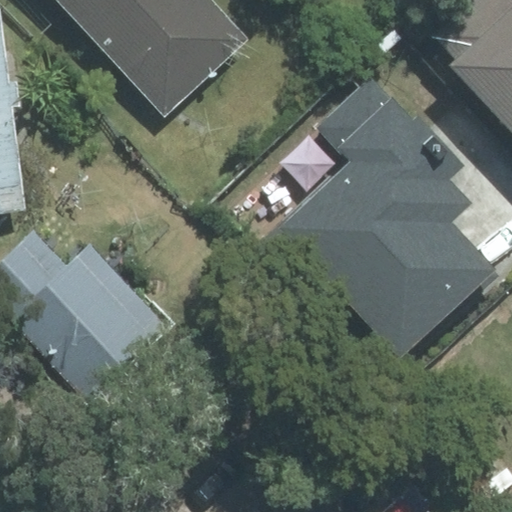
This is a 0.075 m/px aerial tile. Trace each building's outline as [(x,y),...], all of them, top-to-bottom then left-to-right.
[(56,0),(73,17),(91,0),(56,0)] [(211,0),(91,0),(73,17),(166,115),(248,39),(211,0)] [(511,0),(480,0),(436,41),(511,122),(511,0)] [(0,213),(26,210),(0,23),(0,213)] [(412,120),(371,76),(317,126),(350,162),(279,227),(396,352),(486,268),(444,223),(468,202),(448,180),(463,166),(417,116),(412,120)] [(34,233),(0,266),(0,308),(91,400),(167,325),(89,247),(68,268),(34,233)]
